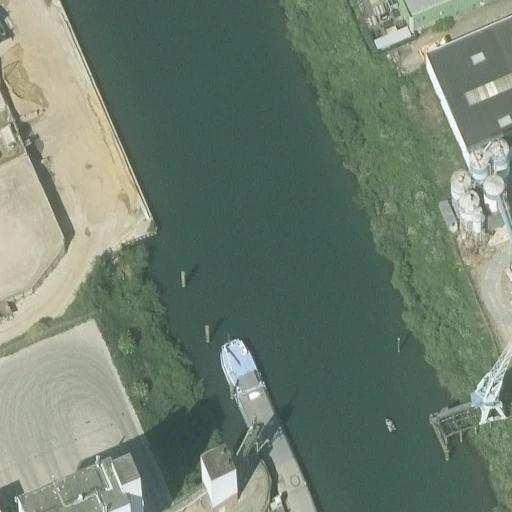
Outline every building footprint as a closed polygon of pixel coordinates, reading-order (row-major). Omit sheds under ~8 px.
[(394,0),(411,37),(498,0),(394,0)] [(511,32),(425,70),(472,180),(511,163),(511,32)] [(0,198),(46,197),(0,95),(0,198)] [(110,511),(95,477),(13,511),(110,511)] [(209,511),(233,511),(238,510),(227,485),(203,496),(209,511)]
